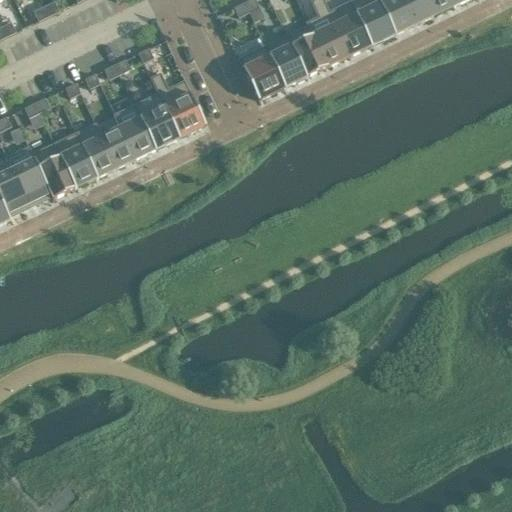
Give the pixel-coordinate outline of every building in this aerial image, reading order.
[(50,0),(48,0),(40,4),(45,14),(55,9),(50,0)] [(240,0),(230,5),(235,15),(245,10),(240,0)] [(252,0),(240,0),(245,10),(255,5),(252,0)] [(307,0),(314,13),(302,19),(324,64),(346,54),(324,8),(325,8),(321,0),(307,0)] [(341,0),(325,8),(324,8),(346,54),(367,43),(346,0),(341,0)] [(375,0),(346,0),(367,43),(391,32),(375,0)] [(399,0),(375,0),(391,32),(411,22),(399,0)] [(399,0),(411,22),(430,13),(423,0),(399,0)] [(423,0),(430,13),(450,4),(447,0),(423,0)] [(40,4),(30,9),(35,19),(45,14),(40,4)] [(303,23),(283,33),(303,74),(324,64),(302,19),(303,23)] [(7,20),(0,23),(0,31),(2,35),(12,30),(7,20)] [(283,33),(261,43),(281,85),(291,80),(294,81),(300,78),(301,75),(303,74),(283,33)] [(261,43),(234,56),(254,98),(281,85),(261,43)] [(145,46),(135,51),(139,61),(150,56),(145,46)] [(121,57),(111,62),(115,72),(126,67),(121,57)] [(111,62),(101,67),(105,77),(115,72),(111,62)] [(157,70),(146,75),(154,91),(175,136),(202,123),(180,78),(164,86),(157,70)] [(82,76),(72,81),(77,91),(87,86),(82,76)] [(72,81),(62,86),(66,96),(77,91),(72,81)] [(154,91),(130,102),(152,147),(175,136),(154,91)] [(41,96),(31,101),(35,111),(46,106),(41,96)] [(31,101),(21,106),(25,116),(35,111),(31,101)] [(130,102),(110,111),(132,156),(152,147),(130,102)] [(92,120),(91,121),(113,166),(132,156),(110,111),(109,112),(116,125),(98,133),(92,120)] [(91,121),(71,130),(93,175),(113,166),(91,121)] [(71,130),(50,141),(72,186),(82,181),(85,182),(91,179),(92,176),(93,175),(71,130)] [(25,144),(24,144),(50,196),(72,186),(50,141),(29,151),(25,144)] [(24,144),(2,155),(26,203),(47,193),(49,196),(50,196),(24,144)] [(3,159),(0,160),(0,204),(6,217),(5,213),(26,203),(2,155),(1,155),(3,159)]
